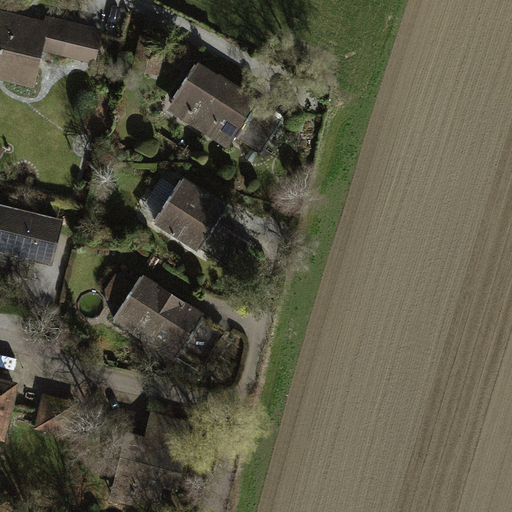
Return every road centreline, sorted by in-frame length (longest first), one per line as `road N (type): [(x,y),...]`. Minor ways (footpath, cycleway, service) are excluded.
road 1 (residential): [(0,337),(80,374),(214,406)]
road 2 (residential): [(129,0),(293,87)]
